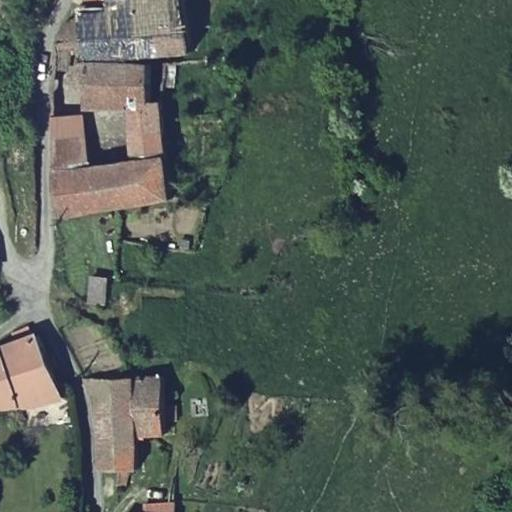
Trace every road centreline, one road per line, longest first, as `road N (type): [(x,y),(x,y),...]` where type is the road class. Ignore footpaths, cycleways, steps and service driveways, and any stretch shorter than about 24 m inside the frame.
road 1 (unclassified): [(60,0),(45,42),(39,281),(32,294),(0,232)]
road 2 (track): [(93,511),(87,419),(32,294)]
